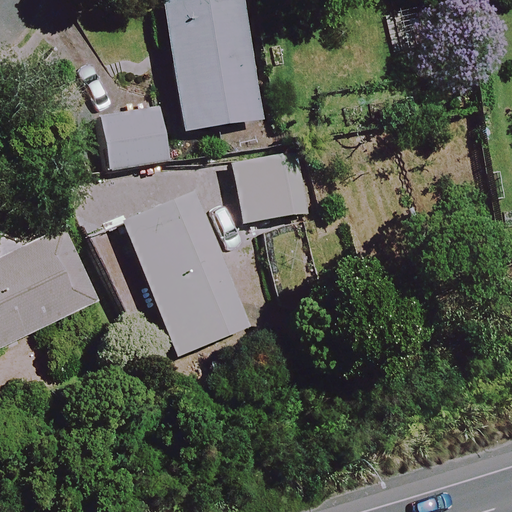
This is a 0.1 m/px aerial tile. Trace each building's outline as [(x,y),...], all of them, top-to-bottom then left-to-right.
[(255,124),(231,0),(217,0),(152,12),(176,139),(255,124)] [(155,168),(145,113),(90,122),(100,177),(155,168)] [(305,218),(298,169),(226,179),(234,229),(305,218)] [(240,334),(187,199),(115,228),(168,362),(240,334)] [(0,349),(89,307),(55,235),(0,261),(0,349)]
